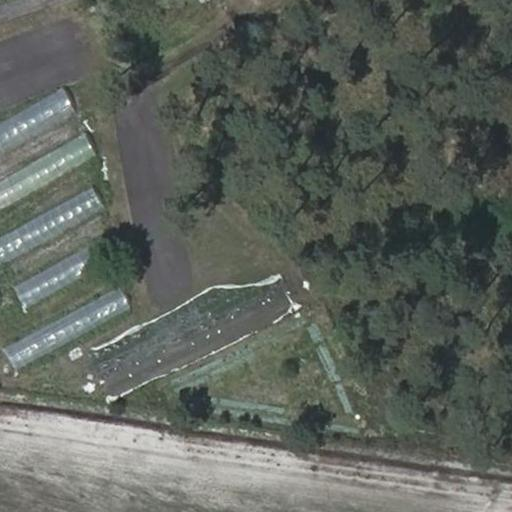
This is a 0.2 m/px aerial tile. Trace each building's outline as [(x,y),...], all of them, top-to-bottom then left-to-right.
[(0,122),(0,150),(79,113),(68,90),(0,122)] [(0,203),(100,159),(91,137),(0,177),(0,203)] [(0,255),(0,256),(109,212),(100,191),(0,231),(0,255)] [(27,304),(116,259),(106,239),(17,285),(27,304)] [(6,343),(16,365),(136,310),(125,288),(6,343)]
